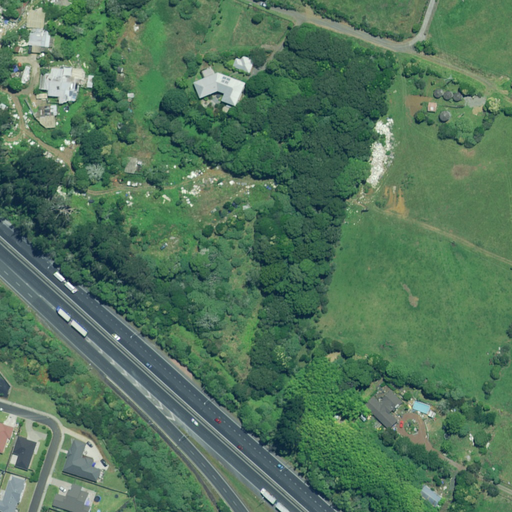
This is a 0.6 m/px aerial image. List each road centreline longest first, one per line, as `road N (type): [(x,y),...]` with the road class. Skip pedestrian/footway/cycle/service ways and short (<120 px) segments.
road 1 (motorway): [(0,230),(318,511)]
road 2 (motorway): [(290,511),(0,252)]
road 3 (motorway): [(242,511),(164,423),(0,267)]
road 4 (track): [(264,0),(506,86)]
road 5 (residential): [(0,405),(53,429),(31,511)]
